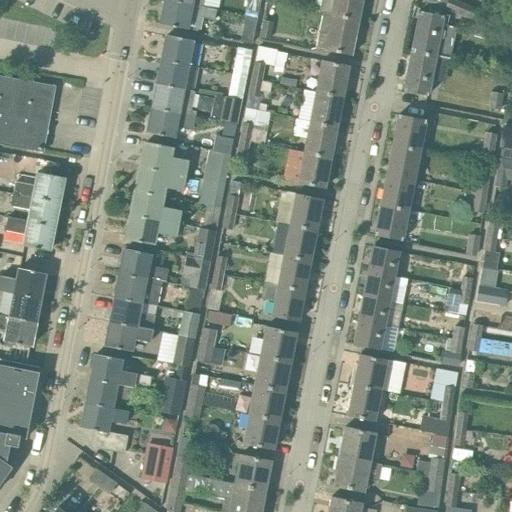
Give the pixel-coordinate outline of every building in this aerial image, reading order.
[(216,9),(202,6),(169,0),(165,0),(161,22),(172,25),(172,26),(197,31),(200,28),(202,17),(214,20),(216,9)] [(247,0),(245,15),(257,17),(260,0),(247,0)] [(323,12),(358,19),(361,0),(321,0),(319,11),(323,12)] [(477,9),(455,0),(447,0),(445,8),(473,19),(477,9)] [(411,51),(435,56),(450,58),(456,28),(441,25),(443,16),(419,11),(411,51)] [(351,55),(358,19),(323,12),(316,48),(351,55)] [(252,44),(257,17),(245,15),(240,41),(252,44)] [(272,22),(263,20),(260,37),(269,38),(272,22)] [(166,36),(161,60),(187,65),(192,40),(177,37),(177,38),(166,36)] [(233,74),(246,76),(252,51),(238,47),(233,74)] [(256,59),(284,62),(286,49),(257,47),(256,59)] [(427,95),(435,56),(411,51),(403,91),(427,95)] [(198,67),(187,65),(161,60),(157,84),(194,91),(198,67)] [(315,91),(343,96),(349,66),(321,60),(315,91)] [(252,77),(262,79),(265,64),(255,62),(252,77)] [(241,99),(246,76),(233,74),(228,97),(241,99)] [(0,143),(40,151),(40,153),(42,153),(54,84),(52,84),(52,86),(0,76),(0,143)] [(248,95),(258,97),(262,79),(252,77),(248,95)] [(157,84),(152,108),(189,115),(195,116),(196,111),(191,110),(194,91),(157,84)] [(343,96),(315,91),(309,121),(337,127),(343,96)] [(503,93),(491,92),(489,107),(500,109),(503,93)] [(265,125),(269,113),(256,109),(260,99),(250,95),(242,117),(265,125)] [(221,111),(219,119),(223,120),(223,122),(235,124),(236,123),(241,99),(228,97),(224,96),(223,99),(221,111)] [(195,116),(189,115),(152,108),(147,132),(158,134),(158,135),(173,138),(175,126),(192,130),(195,116)] [(398,114),(392,145),(420,150),(426,120),(398,114)] [(337,127),(309,121),(303,152),(331,157),(337,127)] [(223,122),(220,137),(233,140),(235,124),(223,122)] [(243,123),(239,139),(249,141),(253,125),(243,123)] [(486,132),(483,151),(493,153),(496,134),(486,132)] [(511,137),(503,136),(500,158),(511,159),(511,137)] [(246,157),(249,141),(239,139),(236,155),(246,157)] [(145,142),(140,167),(185,176),(189,160),(169,156),(171,146),(156,144),(156,145),(145,142)] [(386,175),(414,180),(420,150),(392,145),(386,175)] [(208,151),(202,179),(223,184),(229,155),(208,151)] [(297,182),(297,183),(324,188),(331,157),(303,152),(297,182)] [(511,159),(500,158),(499,157),(494,186),(505,188),(507,179),(511,179),(511,159)] [(185,176),(140,167),(135,191),(161,196),(163,186),(183,190),(185,176)] [(13,194),(59,202),(63,178),(52,176),(53,175),(36,171),(34,185),(15,182),(13,194)] [(475,193),(486,194),(489,176),(478,174),(475,193)] [(414,180),(386,175),(380,204),(408,210),(414,180)] [(197,203),(207,205),(219,207),(223,184),(202,179),(197,203)] [(159,206),(161,196),(135,191),(131,215),(177,224),(180,210),(159,206)] [(295,193),(289,224),(316,230),(322,199),(295,193)] [(483,213),(486,194),(475,193),(472,211),(483,213)] [(54,227),(59,202),(13,194),(10,206),(29,210),(27,221),(54,227)] [(228,195),(225,211),(235,213),(238,197),(228,195)] [(408,210),(380,204),(374,235),(402,240),(408,210)] [(200,229),(216,232),(221,208),(219,207),(207,205),(202,228),(200,228),(200,229)] [(235,213),(225,211),(222,228),(232,230),(235,213)] [(177,224),(131,215),(126,239),(137,241),(137,242),(152,245),(154,232),(175,236),(177,224)] [(54,227),(27,221),(7,218),(4,230),(24,235),(22,246),(38,249),(38,248),(49,250),(54,227)] [(488,222),(486,236),(497,238),(499,224),(488,222)] [(316,230),(289,224),(283,255),(310,260),(316,230)] [(194,258),(210,261),(216,232),(200,229),(194,258)] [(476,255),(479,236),(469,234),(466,253),(476,255)] [(497,238),(486,236),(484,250),(494,252),(497,238)] [(373,246),(368,271),(394,276),(399,251),(373,246)] [(124,249),(119,274),(161,283),(162,282),(166,283),(168,269),(148,265),(150,253),(135,250),(135,251),(124,249)] [(283,255),(277,285),(304,290),(310,260),(283,255)] [(188,288),(204,291),(210,261),(194,258),(186,256),(180,285),(188,286),(188,288)] [(216,256),(213,272),(224,274),(227,258),(216,256)] [(460,289),(470,291),(474,265),(457,263),(455,275),(462,276),(460,289)] [(0,290),(12,293),(40,298),(45,274),(34,271),(34,270),(17,267),(15,279),(0,275),(0,290)] [(394,276),(368,271),(363,295),(389,300),(394,276)] [(224,274),(213,272),(210,289),(221,291),(224,274)] [(161,283),(119,274),(114,298),(140,303),(140,302),(157,306),(161,283)] [(298,321),(304,290),(264,282),(261,299),(274,301),(271,316),(298,321)] [(507,289),(478,284),(476,300),(505,305),(507,289)] [(470,291),(460,289),(458,303),(468,304),(470,291)] [(40,298),(12,293),(8,317),(35,322),(40,298)] [(389,300),(363,295),(358,319),(384,324),(389,300)] [(138,312),(140,303),(114,298),(110,321),(153,330),(153,329),(152,329),(155,316),(138,312)] [(202,327),(199,344),(213,347),(216,330),(227,332),(230,313),(206,309),(203,327),(202,327)] [(178,335),(194,338),(199,314),(183,311),(178,335)] [(470,336),(480,337),(493,339),(494,339),(499,315),(474,311),(470,336)] [(35,322),(8,317),(0,316),(0,329),(6,331),(3,345),(0,344),(0,358),(26,364),(30,346),(31,346),(35,322)] [(384,324),(358,319),(353,344),(379,350),(384,324)] [(150,342),(153,330),(110,321),(105,345),(116,348),(116,349),(131,351),(133,339),(150,342)] [(265,326),(259,356),(290,362),(296,332),(265,326)] [(452,338),(462,340),(464,327),(455,326),(452,338)] [(159,331),(155,359),(171,361),(175,333),(159,331)] [(194,338),(178,335),(172,363),(188,366),(194,338)] [(480,337),(470,336),(468,350),(478,351),(480,337)] [(462,340),(452,338),(450,352),(460,353),(462,340)] [(493,339),(491,354),(503,357),(505,342),(505,341),(494,339),(493,339)] [(213,347),(199,344),(196,361),(210,363),(213,347)] [(90,378),(133,387),(148,390),(151,376),(119,370),(121,358),(106,356),(106,357),(95,354),(90,378)] [(359,354),(353,385),(380,390),(386,359),(359,354)] [(290,362),(259,356),(254,385),(285,391),(290,362)] [(0,480),(10,467),(5,463),(9,445),(17,446),(19,436),(25,437),(37,373),(0,365),(0,480)] [(472,387),(474,374),(463,373),(461,386),(472,387)] [(165,377),(162,393),(182,397),(185,381),(165,377)] [(133,387),(90,378),(85,402),(111,407),(113,397),(130,400),(133,387)] [(188,401),(201,404),(205,387),(192,384),(188,401)] [(254,385),(248,414),(279,420),(285,391),(254,385)] [(380,390),(353,385),(347,416),(374,421),(380,390)] [(442,403),(451,404),(454,387),(444,386),(442,403)] [(182,397),(162,393),(159,411),(179,415),(182,397)] [(201,404),(188,401),(185,418),(198,421),(201,404)] [(111,407),(85,402),(81,427),(92,429),(92,430),(96,431),(96,430),(97,430),(94,446),(124,452),(128,436),(106,432),(109,421),(125,424),(128,411),(111,408),(111,407)] [(451,404),(442,403),(439,419),(449,420),(451,404)] [(458,411),(456,428),(466,430),(468,413),(458,411)] [(279,420),(248,414),(242,444),(273,450),(279,420)] [(339,456),(370,462),(375,432),(345,426),(339,456)] [(466,430),(456,428),(453,445),(463,446),(466,430)] [(430,434),(430,449),(443,450),(444,434),(430,434)] [(146,443),(140,479),(166,483),(173,447),(146,443)] [(453,448),(452,459),(463,461),(470,462),(472,451),(453,448)] [(234,484),(265,490),(271,460),(240,454),(234,484)] [(177,455),(174,471),(187,474),(190,458),(184,457),(177,455)] [(381,464),(370,462),(339,456),(333,486),(364,492),(366,479),(378,481),(381,464)] [(429,474),(442,475),(444,459),(431,457),(430,467),(421,465),(420,472),(429,474)] [(461,472),(463,461),(452,459),(450,473),(449,473),(447,490),(457,491),(460,475),(459,474),(459,472),(461,472)] [(97,487),(105,476),(95,469),(87,481),(97,487)] [(260,511),(265,490),(234,484),(206,478),(187,474),(174,471),(170,493),(183,496),(184,491),(203,494),(224,498),(221,511),(224,511),(260,511)] [(442,475),(429,474),(426,490),(439,492),(442,475)] [(116,483),(105,476),(97,487),(108,495),(116,483)] [(457,491),(447,490),(445,506),(444,511),(469,511),(470,510),(455,508),(457,491)] [(179,511),(183,496),(170,493),(166,510),(178,511),(179,511)] [(327,511),(359,511),(361,502),(331,496),(327,511)] [(152,511),(154,510),(144,503),(137,511),(152,511)]
